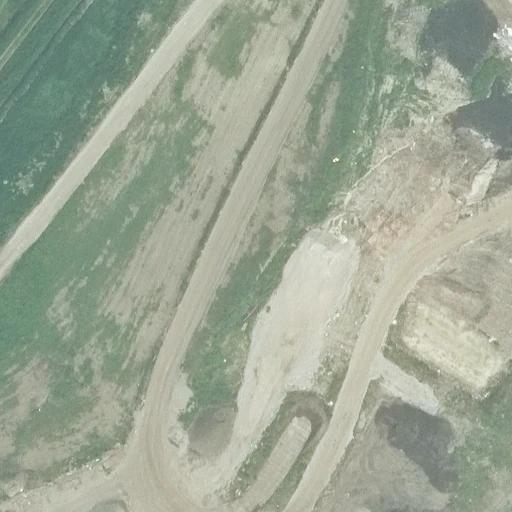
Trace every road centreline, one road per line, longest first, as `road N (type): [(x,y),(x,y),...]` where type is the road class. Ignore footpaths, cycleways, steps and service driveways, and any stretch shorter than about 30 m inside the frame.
road 1 (track): [(226,0),(49,511)]
road 2 (track): [(223,0),(0,280)]
